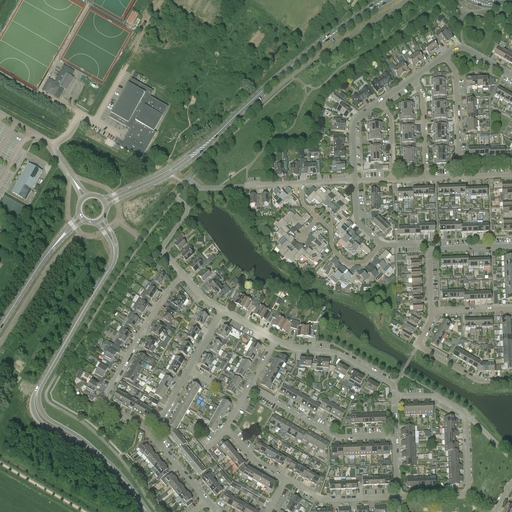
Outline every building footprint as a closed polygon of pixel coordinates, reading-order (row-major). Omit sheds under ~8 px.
[(133,25),(138,14),(132,11),(126,21),(133,25)] [(446,28),(445,27),(440,30),(449,42),(453,39),(449,33),(452,31),(448,26),(446,28)] [(435,34),(436,35),(434,36),(438,41),(440,39),(444,45),(449,42),(440,30),(435,34)] [(438,49),(435,44),(438,43),(434,38),(431,40),(433,41),(428,44),(434,53),(438,49)] [(494,54),(499,57),(503,49),(505,46),(500,43),(499,45),(496,44),(492,51),(495,53),(494,54)] [(425,46),(424,44),(422,46),(420,48),(423,53),(426,51),(429,56),(434,53),(428,44),(425,46)] [(423,60),(419,54),(421,52),(417,46),(412,49),(415,53),(412,55),(418,63),(423,60)] [(499,57),(503,60),(508,52),(503,49),(499,57)] [(511,51),(509,50),(508,52),(503,60),(508,63),(511,55),(511,51)] [(412,55),(410,57),(407,53),(402,56),(407,63),(409,61),(413,67),(418,63),(412,55)] [(399,64),(397,66),(403,74),(408,71),(404,65),(406,63),(402,57),(397,60),(399,64)] [(403,74),(397,66),(394,67),(392,64),(387,67),(391,73),(394,72),(398,78),(403,74)] [(66,91),(73,78),(70,76),(72,74),(66,70),(58,85),(56,84),(49,80),(43,90),(53,97),(56,93),(60,96),(64,89),(66,91)] [(379,79),(384,85),(387,84),(387,85),(393,81),(387,73),(382,77),(379,79)] [(440,77),(445,76),(445,73),(440,74),(438,74),(438,77),(439,88),(447,88),(447,85),(446,85),(445,79),(440,79),(440,77)] [(482,89),(488,89),(488,86),(491,86),(491,79),(488,79),(488,77),(482,78),(482,87),(482,89)] [(120,148),(141,159),(156,133),(154,131),(168,107),(150,97),(153,92),(131,79),(109,118),(130,130),(120,148)] [(384,85),(379,79),(377,80),(371,84),(377,92),(383,88),(382,87),(384,85)] [(359,93),(364,100),(366,98),(367,99),(373,95),(367,87),(361,91),(359,93)] [(446,96),(446,91),(447,91),(447,88),(439,88),(439,99),(441,99),(441,97),(446,96)] [(494,96),(499,98),(503,91),(499,88),(494,96)] [(508,93),(503,91),(499,98),(503,101),(508,93)] [(364,100),(359,93),(356,95),(351,99),(356,107),(362,103),(361,101),(364,100)] [(511,96),(511,95),(508,93),(503,101),(508,103),(511,96)] [(338,102),(341,99),(334,94),(331,97),(338,102)] [(467,105),(476,105),(475,99),(472,100),(472,95),(466,95),(467,105)] [(346,118),(351,111),(342,104),(336,110),(339,113),(340,112),(346,118)] [(447,119),(447,114),(448,114),(448,110),(445,110),(439,111),(440,122),(442,122),(442,119),(447,119)] [(333,128),(333,130),(339,131),(344,131),(345,123),(339,122),(339,119),(333,119),(333,122),(336,122),(335,128),(333,128)] [(334,147),(342,146),(342,144),(344,143),(344,136),(334,137),(334,144),(334,147)] [(342,146),(334,147),(334,150),(334,157),(344,156),(344,149),(342,149),(342,146)] [(303,160),(303,158),(300,158),(300,169),(303,169),(303,175),(307,175),(310,175),(310,164),(307,165),(305,160),(303,160)] [(316,174),(316,168),(319,168),(319,161),(316,161),(316,164),(310,164),(310,175),(313,175),(313,174),(316,174)] [(345,169),(345,163),(338,164),(338,161),(332,161),(332,167),(336,167),(336,173),(341,173),(341,169),(345,169)] [(276,166),(276,176),(283,176),(283,169),(286,169),(286,162),(280,162),(280,166),(276,166)] [(289,167),(289,169),(290,176),(297,176),(296,169),(299,169),(299,163),(293,163),(293,167),(289,167)] [(42,171),(29,164),(17,185),(25,189),(26,186),(31,189),(42,171)] [(12,192),(25,200),(31,189),(26,186),(25,189),(17,185),(12,192)] [(374,187),(374,185),(372,185),(373,187),(370,190),(370,195),(382,195),(382,193),(379,193),(379,189),(379,190),(378,187),(374,187)] [(286,190),(287,191),(285,193),(287,195),(282,201),(284,202),(286,204),(290,200),(294,204),(298,200),(290,193),(292,191),(289,188),(287,188),(286,190)] [(308,198),(306,200),(310,204),(314,199),(319,204),(322,200),(323,200),(315,193),(314,192),(315,190),(313,188),(312,188),(305,196),(308,198)] [(287,191),(286,190),(280,195),(278,193),(280,191),(277,189),(273,193),(275,196),(273,199),(276,202),(275,203),(280,207),(284,202),(282,201),(287,195),(285,193),(287,191)] [(342,195),(340,194),(339,194),(337,192),(337,193),(333,189),(330,192),(331,194),(327,199),(329,201),(327,204),(328,205),(333,199),(336,201),(341,196),(342,195)] [(500,198),(511,198),(511,194),(511,189),(502,189),(502,193),(500,193),(500,198)] [(315,193),(323,200),(322,200),(324,202),(322,204),(325,206),(327,206),(328,205),(327,204),(329,201),(327,199),(331,194),(330,192),(328,190),(324,194),(319,190),(315,193)] [(250,194),(250,204),(255,204),(255,207),(257,207),(259,207),(259,196),(256,196),(256,194),(250,194)] [(264,204),(268,204),(268,194),(262,194),(262,196),(259,196),(259,207),(260,207),(263,207),(264,207),(264,204)] [(349,201),(346,198),(345,199),(341,196),(336,201),(338,204),(333,209),(334,211),(336,208),(339,210),(344,205),(345,207),(345,206),(348,203),(349,201)] [(502,207),(511,206),(511,202),(511,198),(500,198),(500,203),(502,203),(502,207)] [(338,215),(345,221),(346,221),(349,218),(344,213),(348,209),(345,206),(345,207),(344,205),(339,210),(336,208),(334,211),(333,209),(332,211),(332,213),(334,215),(336,213),(338,215)] [(380,206),(371,206),(371,215),(379,214),(378,214),(381,214),(382,213),(383,212),(383,211),(383,206),(380,206)] [(501,216),(511,216),(511,212),(511,211),(511,206),(502,207),(503,211),(500,211),(501,216)] [(282,220),(288,225),(289,226),(291,223),(297,228),(298,227),(296,225),(297,223),(292,218),(294,216),(291,212),(288,216),(287,215),(284,218),(283,219),(282,220)] [(294,216),(292,218),(297,223),(296,225),(298,227),(297,228),(299,230),(300,230),(303,227),(302,226),(310,217),(306,213),(301,219),(296,214),(294,216)] [(379,214),(371,215),(371,218),(371,222),(371,223),(372,223),(376,227),(382,220),(381,219),(378,216),(379,216),(379,214)] [(338,230),(340,231),(345,226),(347,228),(349,225),(350,227),(352,225),(352,223),(349,221),(347,223),(346,221),(345,221),(338,215),(334,218),(340,223),(336,228),(338,230)] [(503,225),(511,224),(511,220),(511,216),(501,216),(501,221),(503,221),(503,225)] [(279,231),(280,229),(287,235),(291,232),(286,227),(288,225),(282,220),(283,219),(282,219),(280,220),(277,223),(278,224),(275,228),(279,231)] [(390,219),(388,221),(387,220),(385,222),(382,220),(376,227),(377,228),(377,229),(379,230),(380,230),(386,224),(390,219)] [(393,222),(393,221),(390,219),(386,224),(380,230),(386,236),(391,231),(389,229),(390,227),(389,226),(391,224),(392,225),(394,225),(393,222)] [(341,239),(342,240),(347,235),(350,237),(352,234),(352,235),(354,232),(352,230),(347,235),(345,232),(350,227),(349,225),(347,228),(345,226),(340,231),(338,230),(335,233),(336,233),(334,234),(338,237),(339,236),(339,237),(341,239)] [(310,240),(311,239),(313,241),(315,239),(321,244),(323,242),(324,240),(319,235),(324,230),(320,227),(312,235),(311,234),(308,237),(308,239),(310,240)] [(279,245),(279,244),(281,246),(286,241),(288,243),(291,241),(292,242),(294,240),(293,238),(291,236),(289,237),(287,235),(280,229),(279,231),(277,233),(282,238),(277,243),(279,245)] [(176,239),(178,242),(181,239),(182,239),(184,236),(182,234),(176,239)] [(345,249),(350,244),(348,242),(353,236),(352,235),(352,234),(350,237),(347,235),(342,240),(341,239),(338,242),(342,246),(345,249)] [(186,244),(182,239),(181,239),(178,242),(174,245),(179,250),(186,244)] [(320,254),(324,250),(323,249),(326,245),(323,242),(321,244),(315,239),(313,241),(311,239),(310,240),(316,246),(313,248),(314,249),(320,254)] [(356,253),(358,255),(362,251),(367,255),(370,251),(362,243),(364,242),(361,239),(359,239),(358,240),(360,242),(357,244),(360,246),(355,251),(356,253)] [(356,253),(355,251),(360,246),(357,244),(360,242),(358,240),(353,246),(350,244),(345,249),(349,253),(349,252),(353,256),(356,253)] [(282,255),(279,257),(281,259),(289,250),(287,248),(292,242),(291,241),(288,243),(286,241),(281,246),(279,244),(279,245),(276,248),(279,251),(279,252),(282,255)] [(304,251),(304,250),(302,249),(303,247),(300,245),(298,245),(297,246),(298,248),(296,250),(298,252),(293,258),(295,259),(297,261),(302,256),(307,261),(309,259),(310,257),(304,251)] [(186,262),(193,255),(191,252),(193,251),(189,246),(184,251),(186,253),(181,257),(186,262)] [(282,260),(284,257),(287,261),(288,260),(292,263),(295,259),(293,258),(298,252),(296,250),(298,248),(297,246),(291,252),(289,250),(281,259),(282,260)] [(304,250),(304,251),(310,257),(309,259),(312,262),(316,259),(321,255),(320,254),(314,249),(312,251),(307,247),(304,250)] [(376,261),(379,263),(381,261),(386,266),(387,265),(390,262),(387,260),(391,256),(385,250),(378,258),(376,257),(373,260),(373,261),(375,263),(376,261)] [(198,260),(190,267),(195,272),(200,267),(202,270),(210,263),(209,262),(208,261),(206,262),(200,255),(197,258),(198,260)] [(420,265),(420,259),(418,259),(418,256),(407,257),(407,262),(410,261),(410,266),(419,265),(420,265)] [(323,274),(328,278),(333,272),(334,271),(331,269),(338,262),(338,260),(335,257),(327,265),(326,264),(320,269),(324,273),(323,274)] [(379,263),(376,261),(375,263),(381,268),(378,270),(384,276),(387,272),(391,268),(387,265),(386,266),(381,261),(379,263)] [(167,277),(164,276),(166,273),(163,271),(163,270),(163,268),(158,265),(156,268),(160,270),(156,277),(164,282),(167,277)] [(421,274),(421,268),(419,268),(419,265),(410,266),(407,266),(407,269),(408,269),(408,271),(411,270),(411,275),(419,274),(421,274)] [(369,273),(375,278),(373,280),(376,283),(380,279),(381,279),(384,276),(378,270),(376,273),(369,266),(367,266),(367,267),(371,271),(369,273)] [(342,274),(343,273),(346,270),(344,268),(344,267),(342,267),(335,274),(333,272),(328,278),(331,281),(332,281),(336,285),(338,283),(337,283),(339,281),(337,280),(342,274)] [(358,274),(356,272),(357,271),(354,268),(353,268),(351,270),(352,271),(350,274),(352,276),(347,281),(349,283),(351,285),(356,280),(361,284),(365,280),(358,274)] [(203,282),(209,277),(211,279),(216,275),(215,274),(216,273),(214,271),(213,272),(212,271),(210,273),(206,269),(198,276),(203,282)] [(345,288),(346,287),(349,283),(347,281),(352,276),(350,274),(352,271),(351,270),(346,276),(343,273),(342,274),(337,280),(339,281),(341,284),(340,286),(343,289),(345,288)] [(358,274),(365,280),(361,284),(361,288),(371,288),(371,282),(373,280),(375,278),(369,273),(368,272),(366,275),(361,270),(358,274)] [(421,283),(421,277),(419,277),(419,274),(411,275),(408,275),(406,275),(406,278),(408,278),(408,279),(411,279),(411,284),(420,283),(421,283)] [(208,287),(210,290),(211,290),(212,291),(220,285),(218,283),(221,280),(217,275),(211,280),(213,283),(208,287)] [(152,283),(150,281),(149,282),(157,287),(159,285),(161,287),(164,282),(156,277),(152,283)] [(149,283),(151,284),(150,285),(148,283),(144,289),(155,296),(158,292),(155,290),(157,287),(149,282),(149,283)] [(422,292),(422,286),(420,286),(420,283),(411,284),(408,284),(409,288),(412,288),(412,293),(420,292),(422,292)] [(216,296),(221,291),(225,296),(230,291),(229,290),(225,284),(222,287),(220,285),(212,291),(214,293),(214,294),(216,296)] [(140,296),(142,297),(142,298),(148,302),(149,299),(152,301),(155,296),(144,289),(140,296)] [(237,297),(233,303),(241,307),(246,298),(240,295),(241,293),(240,292),(241,291),(238,289),(234,296),(237,297)] [(412,297),(412,302),(421,301),(422,301),(422,295),(420,295),(420,292),(412,293),(409,293),(409,295),(409,297),(412,297)] [(182,293),(180,296),(179,295),(175,299),(175,300),(181,303),(183,305),(186,300),(187,300),(189,298),(182,293)] [(141,299),(139,298),(135,304),(146,311),(149,306),(146,304),(148,302),(142,298),(141,299)] [(170,303),(173,305),(172,308),(177,311),(179,309),(178,308),(181,303),(175,300),(175,299),(173,298),(170,303)] [(257,302),(258,300),(254,298),(253,300),(253,299),(251,302),(246,298),(241,307),(248,311),(251,306),(254,307),(257,302)] [(423,310),(423,304),(421,304),(421,301),(412,302),(409,302),(410,306),(413,306),(413,311),(416,311),(423,310)] [(260,318),(265,309),(259,306),(261,304),(257,302),(254,307),(256,308),(253,314),(260,318)] [(135,304),(132,308),(133,309),(134,310),(133,312),(139,316),(140,314),(143,315),(146,311),(135,304)] [(171,318),(172,318),(175,313),(176,314),(177,311),(172,308),(170,310),(167,308),(164,313),(166,314),(171,318)] [(209,317),(203,314),(204,311),(198,308),(196,312),(199,314),(197,317),(206,322),(209,317)] [(273,318),(276,313),(272,311),(271,313),(265,309),(260,318),(267,322),(270,317),(273,318)] [(421,320),(419,319),(421,316),(416,314),(416,311),(413,311),(413,312),(411,311),(410,312),(410,311),(409,313),(409,315),(411,316),(409,320),(416,324),(416,325),(418,325),(421,320)] [(132,314),(130,312),(126,318),(137,325),(140,320),(137,319),(139,316),(133,312),(132,314)] [(284,320),(279,317),(280,315),(276,313),(273,318),(276,320),(272,325),(280,329),(285,320),(284,320)] [(162,319),(166,321),(164,324),(170,327),(171,325),(170,324),(174,319),(172,318),(171,318),(166,314),(162,319)] [(190,323),(196,326),(197,324),(203,327),(206,322),(197,317),(195,320),(192,319),(190,323)] [(416,328),(415,327),(416,325),(416,324),(409,320),(407,318),(406,319),(405,317),(404,319),(406,320),(404,323),(407,324),(405,328),(412,332),(413,333),(416,328)] [(500,319),(500,325),(502,324),(502,325),(511,324),(511,320),(511,321),(510,321),(510,318),(509,318),(509,317),(502,317),(502,319),(500,319)] [(121,325),(124,327),(130,331),(131,328),(134,330),(137,325),(126,318),(121,325)] [(286,318),(284,320),(285,320),(280,329),(287,333),(290,328),(293,329),(296,321),(292,320),(292,321),(286,318)] [(441,325),(448,329),(451,324),(444,320),(441,325)] [(305,337),(306,327),(299,326),(299,323),(296,321),(293,329),(297,330),(296,337),(305,337)] [(189,332),(198,337),(200,332),(194,328),(196,326),(190,323),(187,327),(191,329),(189,332)] [(156,329),(162,333),(164,334),(167,329),(168,330),(170,327),(164,324),(163,326),(159,324),(156,329)] [(231,330),(232,328),(227,325),(225,327),(223,326),(221,331),(229,336),(231,331),(231,330)] [(316,332),(317,326),(312,325),(312,328),(306,327),(305,337),(313,338),(313,331),(316,332)] [(448,333),(447,332),(448,329),(441,325),(439,330),(447,335),(448,333)] [(412,335),(410,335),(412,332),(405,328),(402,326),(400,330),(402,332),(400,336),(409,341),(412,335)] [(123,328),(121,327),(118,333),(128,339),(131,335),(128,333),(130,331),(124,327),(123,328)] [(153,337),(158,341),(160,338),(159,338),(162,333),(156,329),(154,327),(151,332),(154,335),(153,337)] [(446,334),(447,335),(439,330),(436,335),(443,339),(446,334)] [(218,339),(224,343),(225,340),(226,340),(229,336),(221,331),(218,336),(220,337),(218,339)] [(181,337),(187,341),(189,338),(195,342),(198,337),(189,332),(187,335),(184,333),(181,337)] [(117,333),(120,335),(115,342),(121,345),(122,343),(125,344),(128,339),(118,333),(117,333)] [(433,339),(440,343),(443,339),(436,335),(433,339)] [(153,347),(156,342),(157,343),(158,341),(153,337),(151,340),(148,338),(145,343),(147,344),(153,347)] [(181,347),(189,351),(192,347),(186,343),(187,341),(181,337),(179,341),(182,343),(181,347)] [(212,346),(220,350),(223,345),(222,345),(224,343),(218,339),(217,342),(215,341),(212,346)] [(261,347),(259,346),(260,344),(251,339),(247,346),(258,352),(261,347)] [(440,343),(433,339),(430,344),(438,348),(440,343)] [(146,354),(152,357),(154,358),(155,355),(152,354),(155,349),(153,347),(147,344),(144,349),(147,351),(146,354)] [(220,356),(223,352),(220,351),(220,350),(212,346),(209,350),(211,352),(210,354),(215,357),(217,355),(218,355),(220,356)] [(244,351),(247,352),(255,357),(258,352),(247,346),(244,351)] [(117,353),(119,355),(120,352),(115,348),(114,349),(110,347),(106,354),(114,358),(117,353)] [(173,352),(179,355),(180,353),(187,356),(189,351),(181,347),(179,350),(175,348),(173,352)] [(458,359),(462,351),(457,349),(453,356),(458,359)] [(462,351),(458,359),(462,361),(466,354),(462,351)] [(172,355),(176,357),(173,362),(181,366),(184,361),(177,358),(179,355),(173,352),(173,353),(172,355)] [(252,362),(255,357),(247,352),(244,357),(252,362)] [(148,359),(147,358),(148,357),(146,355),(145,357),(139,353),(136,358),(145,364),(148,359)] [(113,364),(111,363),(114,358),(106,354),(102,361),(106,363),(106,364),(109,366),(112,367),(113,364)] [(204,360),(212,365),(215,360),(214,360),(215,357),(210,354),(208,357),(207,356),(204,360)] [(275,358),(286,364),(289,359),(280,354),(277,359),(275,358)] [(466,354),(462,361),(467,364),(471,357),(466,354)] [(471,357),(467,364),(472,367),(476,360),(471,357)] [(133,363),(143,369),(145,364),(136,358),(133,363)] [(281,368),(284,364),(286,365),(286,364),(275,358),(272,364),(281,368)] [(299,369),(299,366),(305,367),(306,358),(300,358),(299,363),(297,363),(296,369),(299,369)] [(311,368),(311,369),(310,370),(313,370),(314,364),(311,364),(312,359),(306,358),(305,367),(311,368)] [(240,364),(248,369),(251,364),(243,359),(240,364)] [(317,359),(317,364),(314,364),(313,370),(316,371),(322,371),(322,369),(323,360),(317,359)] [(214,366),(212,365),(204,360),(201,365),(203,366),(201,369),(207,372),(210,373),(214,366)] [(328,366),(329,361),(323,360),(322,369),(328,369),(328,372),(331,372),(332,366),(328,366)] [(476,360),(472,367),(477,369),(481,362),(476,360)] [(106,364),(105,365),(101,362),(97,369),(105,374),(109,366),(106,364)] [(171,366),(178,371),(181,366),(173,362),(171,366)] [(488,362),(482,362),(481,364),(477,370),(481,372),(488,372),(488,364),(488,362)] [(130,368),(140,374),(143,369),(133,363),(130,368)] [(238,369),(246,374),(248,369),(240,364),(238,369)] [(269,369),(278,374),(280,369),(283,371),(284,369),(281,368),(272,364),(269,369)] [(338,364),(336,368),(332,366),(331,372),(333,374),(338,376),(339,374),(344,367),(338,364)] [(497,372),(497,366),(494,366),(494,364),(488,364),(488,372),(497,372)] [(168,371),(163,369),(162,371),(168,375),(169,372),(176,376),(178,371),(171,366),(168,371)] [(346,374),(349,370),(344,367),(339,374),(344,377),(343,379),(346,381),(349,375),(346,374)] [(127,373),(137,379),(140,374),(130,368),(127,373)] [(102,379),(104,376),(105,374),(97,369),(93,376),(97,379),(97,380),(101,382),(103,383),(104,380),(102,379)] [(246,374),(238,369),(235,374),(243,378),(246,374)] [(275,379),(275,378),(278,374),(269,369),(266,374),(275,379)] [(173,381),(166,377),(168,375),(162,371),(161,374),(165,376),(162,381),(170,385),(173,381)] [(354,372),(351,377),(349,375),(346,381),(348,382),(353,385),(355,383),(359,375),(354,372)] [(139,384),(135,382),(137,379),(127,373),(125,378),(130,382),(129,384),(141,391),(142,389),(137,386),(139,384)] [(263,379),(272,384),(274,380),(277,381),(278,379),(275,378),(275,379),(266,374),(263,379)] [(361,383),(364,378),(359,375),(355,383),(353,385),(353,386),(361,390),(364,384),(361,383)] [(231,381),(239,386),(242,381),(234,376),(231,381)] [(97,380),(96,380),(92,378),(88,385),(96,389),(101,382),(97,380)] [(272,384),(263,379),(260,385),(269,390),(272,384)] [(228,380),(226,384),(228,386),(236,390),(239,386),(231,381),(228,380)] [(160,386),(167,390),(170,385),(162,381),(160,386)] [(369,381),(366,385),(364,384),(361,390),(363,391),(368,394),(370,391),(374,384),(369,381)] [(89,394),(88,395),(86,398),(89,400),(87,402),(90,405),(95,395),(93,394),(96,389),(88,385),(85,383),(84,383),(83,383),(82,385),(87,388),(84,392),(89,394)] [(169,437),(180,449),(178,451),(199,476),(206,470),(185,445),(187,444),(176,430),(201,388),(193,383),(168,426),(165,432),(170,437),(169,437)] [(289,387),(288,387),(284,384),(279,393),(284,396),(289,387)] [(289,387),(284,396),(290,399),(295,390),(290,388),(292,385),(290,384),(288,387),(289,387)] [(375,394),(379,387),(374,384),(370,391),(375,394)] [(157,385),(155,389),(157,391),(165,395),(167,390),(160,386),(159,386),(157,385)] [(230,397),(232,394),(233,395),(236,390),(228,386),(225,390),(226,391),(225,393),(230,397)] [(118,403),(123,393),(118,390),(112,400),(118,403)] [(295,390),(290,399),(295,402),(300,393),(299,393),(295,390)] [(300,393),(295,402),(300,405),(305,396),(301,394),(302,391),(300,390),(299,393),(300,393)] [(157,391),(154,395),(150,393),(148,395),(154,399),(156,396),(162,400),(165,395),(157,391)] [(123,405),(128,396),(123,393),(118,403),(123,405)] [(127,408),(133,399),(128,396),(123,405),(127,408)] [(305,396),(300,405),(305,408),(310,399),(309,399),(305,396)] [(310,399),(305,408),(311,411),(315,402),(311,400),(313,397),(311,396),(309,399),(310,399)] [(132,411),(138,402),(133,399),(127,408),(132,411)] [(329,402),(324,399),(323,400),(324,400),(322,403),(321,405),(319,408),(324,411),(329,402)] [(329,402),(324,411),(330,414),(335,405),(330,403),(332,400),(330,399),(329,402)] [(222,400),(208,426),(207,427),(205,430),(210,432),(211,431),(214,433),(230,405),(222,400)] [(137,414),(143,404),(138,402),(132,411),(137,414)] [(315,402),(311,411),(316,414),(319,408),(321,405),(315,402)] [(142,417),(148,407),(143,404),(137,414),(142,417)] [(335,405),(330,414),(335,417),(340,408),(339,408),(335,405)] [(340,408),(335,417),(340,420),(345,411),(341,409),(342,406),(340,405),(339,408),(340,408)] [(251,415),(254,409),(249,406),(245,412),(251,415)] [(149,416),(151,417),(155,410),(151,407),(151,409),(148,407),(142,417),(148,420),(149,416)] [(275,427),(280,418),(274,415),(269,423),(274,427),(273,429),(275,430),(276,428),(275,427)] [(280,430),(285,421),(280,418),(275,427),(276,428),(280,430)] [(286,433),(291,424),(285,421),(280,430),(285,432),(283,435),(285,436),(287,434),(286,433)] [(291,436),(296,427),(291,424),(286,433),(287,434),(291,436)] [(296,439),(301,430),(296,427),(291,436),(295,438),(294,441),(296,442),(297,439),(296,439)] [(296,439),(297,439),(302,442),(303,440),(306,433),(301,430),(296,439)] [(308,443),(313,434),(308,431),(306,433),(303,440),(307,442),(306,445),(308,446),(309,443),(308,443)] [(313,446),(318,437),(313,434),(308,443),(309,443),(313,446)] [(318,449),(323,440),(318,437),(313,446),(317,448),(316,451),(318,452),(319,449),(318,449)] [(259,453),(265,442),(263,440),(262,441),(257,438),(254,444),(257,445),(254,450),(259,453)] [(318,449),(319,449),(324,452),(329,443),(323,440),(318,449)] [(263,457),(268,448),(265,447),(267,443),(265,442),(259,453),(262,455),(262,456),(263,457)] [(221,447),(221,446),(217,449),(221,455),(222,454),(230,447),(227,443),(221,447)] [(275,446),(276,446),(274,444),(271,450),(268,448),(263,457),(265,457),(268,458),(275,446)] [(138,448),(140,451),(139,451),(142,456),(143,455),(151,449),(149,447),(148,447),(146,445),(144,447),(142,445),(138,448)] [(277,447),(275,446),(268,458),(271,460),(271,461),(272,462),(277,454),(274,452),(277,447)] [(222,454),(225,458),(227,456),(227,457),(234,451),(230,447),(222,454)] [(146,459),(153,454),(151,451),(152,451),(151,449),(143,455),(146,459)] [(230,461),(237,455),(234,451),(227,457),(230,461)] [(277,454),(272,462),(274,463),(275,462),(278,464),(284,453),(282,452),(280,455),(277,454)] [(288,463),(291,458),(284,453),(278,464),(282,467),(285,461),(288,463)] [(150,463),(158,457),(156,455),(155,456),(153,454),(146,459),(150,463)] [(234,465),(241,459),(237,455),(230,461),(234,465)] [(153,467),(160,462),(158,460),(159,459),(158,457),(150,463),(153,467)] [(292,472),(297,465),(294,463),(296,460),(291,458),(288,463),(290,464),(288,469),(292,472)] [(241,459),(234,465),(237,469),(240,472),(245,466),(243,464),(244,464),(241,459)] [(157,472),(165,465),(163,463),(162,464),(160,462),(153,467),(157,472)] [(298,462),(297,465),(292,472),(295,474),(295,475),(297,476),(301,467),(299,466),(300,463),(298,462)] [(169,472),(167,470),(165,468),(166,467),(165,465),(157,472),(154,474),(160,480),(166,475),(169,472)] [(248,477),(252,470),(247,467),(247,468),(245,466),(240,472),(243,474),(243,475),(248,477)] [(302,478),(308,467),(306,466),(304,469),(301,467),(297,476),(298,477),(299,476),(302,478)] [(306,481),(311,473),(308,471),(310,468),(308,467),(302,478),(305,479),(304,480),(306,481)] [(209,470),(206,473),(201,477),(203,479),(202,480),(205,484),(212,479),(209,475),(211,473),(209,470)] [(253,480),(257,472),(252,470),(248,477),(253,480)] [(315,471),(313,474),(311,473),(306,481),(308,482),(308,481),(311,483),(315,475),(317,472),(315,471)] [(257,483),(262,475),(257,472),(253,480),(257,483)] [(315,475),(311,483),(316,486),(319,480),(322,482),(325,477),(320,474),(318,477),(315,475)] [(392,474),(387,475),(387,476),(384,477),(384,485),(390,485),(390,479),(393,479),(392,474)] [(171,475),(168,477),(166,475),(160,480),(166,486),(168,485),(175,478),(174,476),(173,477),(171,475)] [(262,485),(266,478),(262,475),(257,483),(262,485)] [(362,475),(362,476),(359,476),(359,483),(362,483),(362,486),(368,486),(368,477),(367,475),(362,475)] [(351,481),(351,489),(357,489),(356,483),(359,483),(359,476),(356,476),(356,481),(351,481)] [(404,480),(405,483),(407,483),(407,488),(410,487),(410,491),(413,491),(412,477),(407,478),(407,480),(404,480)] [(171,489),(178,483),(176,481),(177,480),(175,478),(168,485),(171,489)] [(263,489),(265,490),(267,488),(271,480),(266,478),(262,485),(265,487),(263,489)] [(209,488),(216,483),(212,479),(205,484),(209,488)] [(271,480),(267,488),(272,491),(276,483),(271,480)] [(175,493),(182,486),(181,484),(180,485),(178,483),(171,489),(175,493)] [(212,493),(219,487),(216,483),(209,488),(212,493)] [(178,497),(185,491),(183,489),(184,488),(182,486),(175,493),(178,497)] [(224,489),(225,490),(228,487),(227,486),(224,486),(221,489),(219,487),(212,493),(216,497),(223,491),(222,491),(224,489)] [(182,501),(189,495),(188,493),(187,493),(185,491),(178,497),(182,501)] [(226,494),(225,493),(220,499),(222,500),(221,502),(226,504),(231,497),(226,494)] [(192,504),(190,501),(192,500),(190,497),(191,497),(189,495),(182,501),(181,502),(185,506),(185,505),(187,507),(192,504)] [(234,496),(233,498),(231,497),(226,504),(231,507),(237,497),(234,496)] [(291,501),(299,506),(301,501),(294,496),(291,501)] [(237,501),(239,498),(237,497),(231,507),(236,510),(240,502),(237,501)] [(258,509),(260,507),(262,508),(265,502),(260,500),(254,510),(253,511),(257,511),(256,511),(258,509)] [(243,501),(242,503),(240,502),(236,510),(239,511),(240,511),(246,503),(243,501)] [(288,506),(296,510),(299,506),(291,501),(288,506)] [(247,506),(248,504),(246,503),(240,511),(246,511),(249,507),(247,506)]
